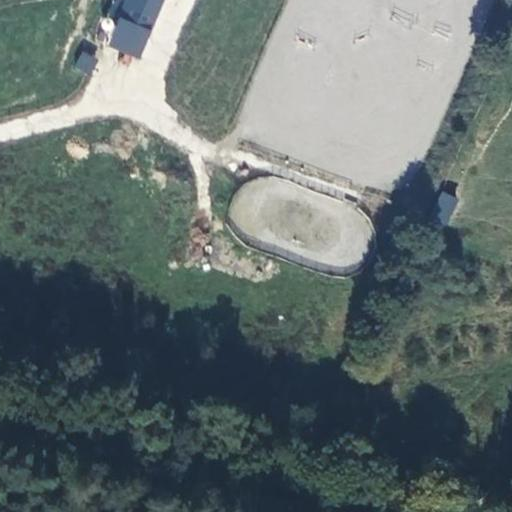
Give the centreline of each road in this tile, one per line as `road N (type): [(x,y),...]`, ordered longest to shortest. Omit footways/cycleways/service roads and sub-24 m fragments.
road 1 (track): [(0,417),(418,511)]
road 2 (track): [(0,130),(147,93),(183,0)]
